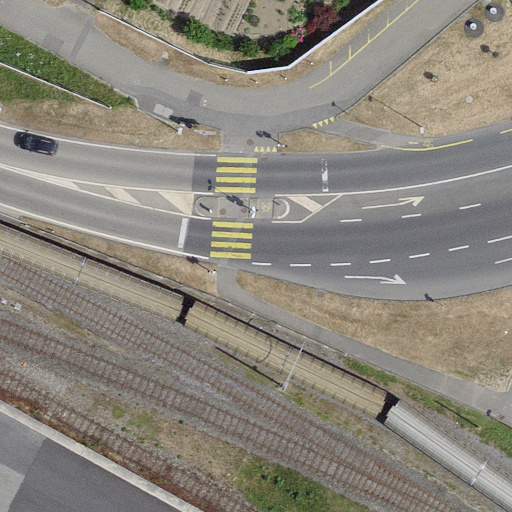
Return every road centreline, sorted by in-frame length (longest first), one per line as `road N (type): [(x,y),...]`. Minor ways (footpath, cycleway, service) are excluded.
road 1 (residential): [(445,0),(308,113),(245,114),(186,100),(115,68),(0,3)]
road 2 (unclassified): [(252,208),(331,252),(367,260),(476,264),(511,257)]
road 3 (secondary): [(511,184),(392,207),(252,208)]
road 4 (secondary): [(252,208),(110,193),(0,165)]
